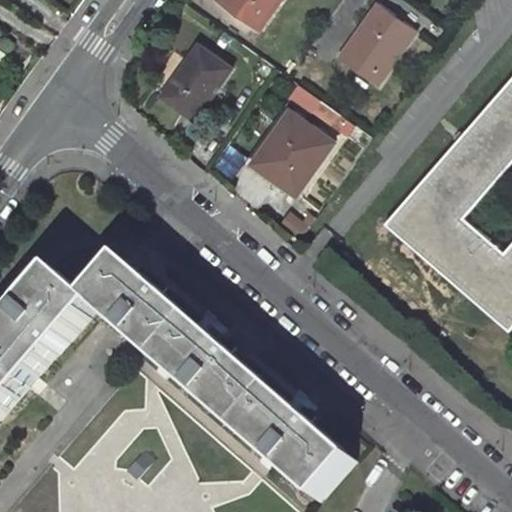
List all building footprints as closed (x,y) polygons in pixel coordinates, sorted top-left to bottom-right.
[(228,0),(267,28),(286,0),(228,0)] [(384,9),(344,63),(381,90),(420,35),(384,9)] [(202,48),(165,100),(198,124),(235,71),(202,48)] [(511,84),(391,226),(511,330),(511,84)] [(296,114),(258,167),(301,198),(339,145),(296,114)] [(92,300),(100,306),(323,498),(359,456),(128,258),(92,300)] [(0,422),(100,306),(92,300),(58,271),(0,337),(0,422)] [(299,511),(133,367),(7,511),(299,511)] [(69,427),(83,401),(71,394),(56,420),(69,427)]
